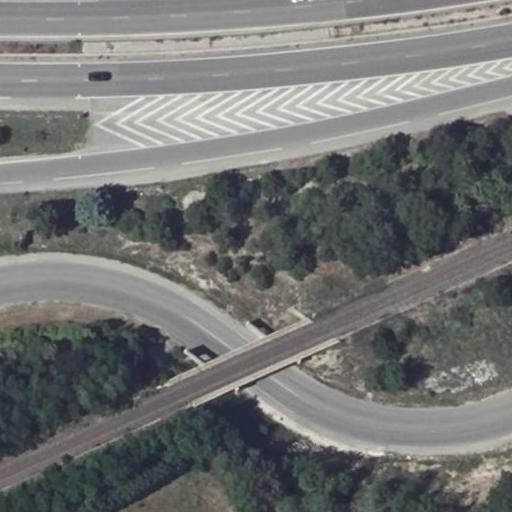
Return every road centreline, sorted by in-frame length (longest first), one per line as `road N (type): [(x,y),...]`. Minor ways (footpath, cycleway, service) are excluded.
road 1 (tertiary): [(511,422),(433,431),(340,417),(150,297),(49,278),(0,285)]
road 2 (trunk): [(0,180),(151,170),(511,93)]
road 3 (motorway): [(0,87),(206,88),(511,43)]
road 4 (motorway): [(365,0),(190,18),(0,20)]
